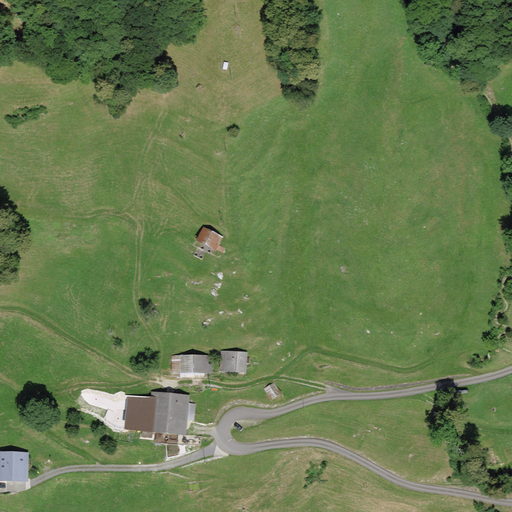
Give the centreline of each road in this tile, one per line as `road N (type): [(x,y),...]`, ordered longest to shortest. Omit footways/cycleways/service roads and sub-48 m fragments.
road 1 (unclassified): [(511,503),(409,485),(324,444),(237,449),(222,431),(236,414),(511,369)]
road 2 (track): [(345,395),(274,375),(241,387),(165,385),(38,316),(0,306)]
road 3 (track): [(109,468),(5,396),(147,377)]
road 4 (track): [(274,375),(304,351),(395,370),(436,358)]
road 5 (track): [(142,426),(73,419),(5,396)]
